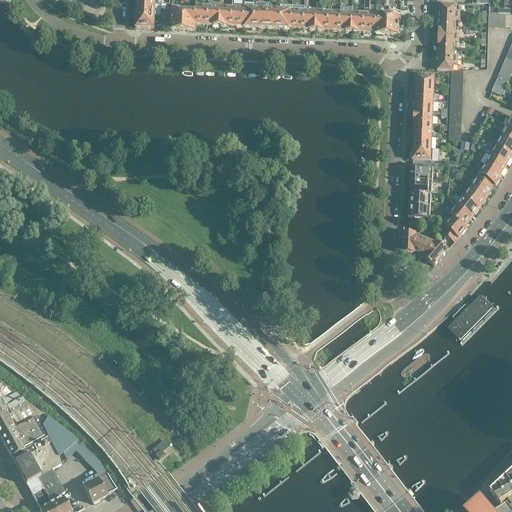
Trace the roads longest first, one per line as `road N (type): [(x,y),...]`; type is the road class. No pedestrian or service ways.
road 1 (primary): [(310,389),(217,293),(0,141)]
road 2 (primary): [(0,150),(153,260),(296,397)]
road 3 (residential): [(392,71),(367,51),(119,40)]
road 4 (secondary): [(320,401),(415,328),(511,222)]
road 5 (residential): [(405,318),(388,271),(398,89),(392,71)]
road 6 (tertiary): [(296,397),(142,511)]
road 7 (tertiary): [(169,511),(308,409)]
road 8 (secondary): [(511,207),(442,289),(405,318)]
road 9 (primary): [(406,511),(320,401)]
road 10 (primary): [(308,409),(391,511)]
